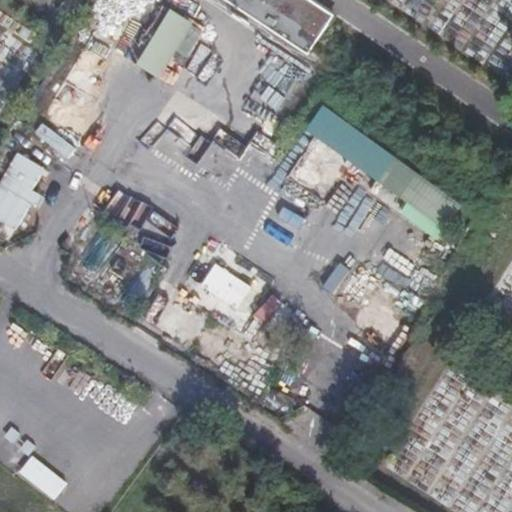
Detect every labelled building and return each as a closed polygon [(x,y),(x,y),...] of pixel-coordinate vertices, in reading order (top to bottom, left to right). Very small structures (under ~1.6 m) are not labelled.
[(140,17),(146,0),(128,0),(125,11),(140,17)] [(140,64),(164,80),(201,23),(176,8),(140,64)] [(269,124),(301,89),(271,62),(239,97),(269,124)] [(446,243),(473,204),(330,106),(313,132),(414,201),(404,214),(446,243)] [(227,115),(216,139),(202,132),(197,143),(154,123),(143,144),(231,186),(258,130),(227,115)] [(0,183),(0,185),(39,208),(47,198),(35,192),(47,170),(20,154),(0,183)] [(0,221),(15,230),(30,204),(0,185),(0,221)] [(361,213),(378,224),(391,204),(374,193),(361,213)] [(122,241),(103,226),(100,230),(85,218),(64,245),(83,260),(75,270),(91,282),(122,241)] [(123,296),(139,302),(152,271),(136,265),(123,296)] [(256,301),(254,321),(274,323),(277,299),(262,298),(264,279),(246,277),(244,300),(256,301)] [(43,445),(42,401),(49,401),(82,424),(88,423),(100,406),(100,400),(71,380),(52,381),(45,376),(45,370),(44,369),(43,355),(22,340),(12,354),(0,345),(0,414),(5,418),(6,433),(43,459),(50,450),(43,445)] [(20,470),(54,501),(69,485),(34,454),(20,470)]
